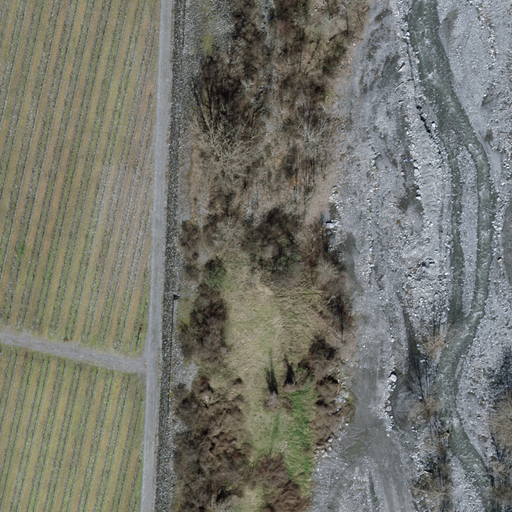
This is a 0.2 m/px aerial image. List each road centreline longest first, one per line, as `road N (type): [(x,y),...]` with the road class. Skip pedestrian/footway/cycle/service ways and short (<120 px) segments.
road 1 (track): [(142,511),(164,0)]
road 2 (track): [(0,338),(148,370)]
